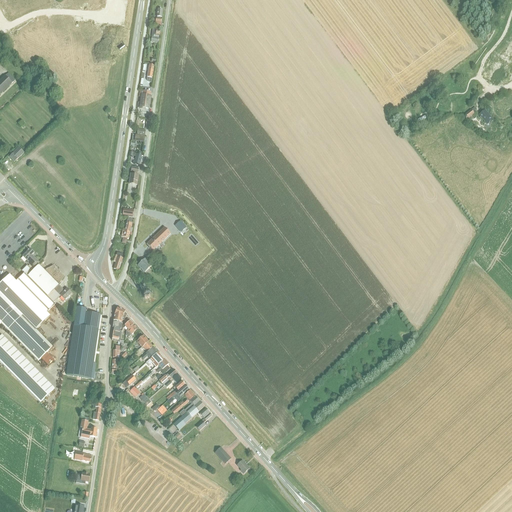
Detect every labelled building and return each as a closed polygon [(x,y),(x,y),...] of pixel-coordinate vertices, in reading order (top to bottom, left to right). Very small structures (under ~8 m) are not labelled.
[(511,45),(510,44),(502,58),(511,64),(511,45)] [(0,81),(0,94),(14,82),(15,81),(8,73),(7,74),(0,81)] [(486,75),(484,84),(495,86),(497,78),(486,75)] [(139,91),(138,96),(141,97),(140,109),(149,110),(150,99),(150,97),(151,92),(139,91)] [(469,119),(474,114),(471,110),(465,115),(469,119)] [(487,125),(493,120),(485,111),(479,115),(487,125)] [(19,149),(13,154),(9,158),(14,162),(23,153),(19,149)] [(130,153),(129,157),(132,157),(132,156),(136,157),(135,161),(133,161),(133,164),(139,165),(141,156),(136,155),(136,154),(130,153)] [(138,173),(138,169),(131,168),(131,172),(134,172),(133,175),(130,175),(129,184),(137,186),(138,176),(136,175),(136,172),(138,173)] [(180,222),(175,226),(181,233),(186,229),(180,222)] [(164,228),(146,245),(152,251),(170,235),(164,228)] [(36,268),(39,265),(38,266),(37,264),(39,263),(32,256),(34,253),(30,249),(28,251),(28,250),(26,253),(22,257),(28,263),(27,263),(30,265),(28,267),(27,266),(21,271),(24,274),(28,277),(31,273),(30,272),(34,267),(35,268),(36,268)] [(122,255),(121,255),(117,254),(117,253),(116,253),(115,257),(113,256),(111,262),(115,263),(113,270),(118,271),(122,259),(121,258),(122,255)] [(144,273),(151,267),(144,259),(137,266),(144,273)] [(62,281),(58,276),(60,274),(53,267),(45,271),(39,265),(36,268),(35,268),(34,267),(30,272),(31,273),(28,277),(47,297),(58,285),(62,281)] [(0,323),(1,324),(38,362),(52,348),(35,331),(50,316),(46,313),(54,305),(46,297),(47,297),(28,277),(24,274),(16,282),(9,275),(0,284),(0,323)] [(47,297),(46,297),(54,305),(55,305),(53,303),(57,307),(60,304),(56,300),(60,296),(65,300),(66,301),(67,299),(67,298),(71,294),(67,289),(64,292),(58,285),(47,297)] [(76,308),(74,326),(83,327),(86,313),(86,309),(81,309),(76,308)] [(113,331),(112,341),(121,343),(121,348),(123,348),(123,341),(120,341),(121,332),(120,331),(120,329),(121,329),(122,326),(121,326),(122,324),(121,324),(122,320),(124,321),(126,314),(124,313),(125,311),(117,308),(114,315),(113,324),(112,328),(114,328),(113,331)] [(74,326),(66,375),(85,378),(89,379),(91,379),(98,330),(100,315),(86,313),(83,327),(74,326)] [(125,327),(124,328),(126,331),(133,325),(128,319),(125,321),(126,322),(125,323),(124,324),(126,325),(124,326),(125,327)] [(126,332),(125,335),(127,337),(128,338),(137,330),(133,325),(126,331),(126,332)] [(143,347),(148,342),(143,336),(137,342),(142,348),(143,347)] [(143,347),(142,348),(147,353),(153,347),(148,342),(143,347)] [(153,348),(147,353),(141,358),(143,360),(147,356),(150,359),(158,353),(153,348)] [(150,359),(146,363),(148,366),(151,363),(155,368),(158,366),(164,360),(158,353),(150,359)] [(160,369),(156,372),(158,374),(160,372),(163,376),(170,369),(167,366),(168,365),(164,360),(158,366),(160,369)] [(171,380),(177,375),(173,370),(167,375),(167,376),(166,377),(165,376),(162,378),(160,381),(159,381),(161,384),(169,378),(171,380)] [(177,375),(171,380),(164,386),(166,388),(172,384),(171,383),(173,381),(176,384),(181,379),(177,375)] [(132,376),(122,384),(126,389),(136,380),(132,376)] [(135,387),(137,389),(142,384),(143,384),(150,378),(148,376),(135,387)] [(170,395),(166,399),(168,401),(172,397),(175,395),(185,386),(181,381),(174,387),(177,390),(174,393),(173,393),(170,395)] [(168,401),(167,402),(169,404),(174,400),(173,399),(176,396),(180,400),(183,397),(184,396),(183,395),(189,390),(185,386),(175,395),(172,397),(168,401)] [(135,398),(140,394),(134,388),(129,392),(135,398)] [(174,415),(195,396),(190,391),(184,396),(183,397),(184,398),(185,397),(187,400),(186,401),(183,403),(182,403),(177,407),(171,412),(174,415)] [(193,408),(199,402),(195,397),(189,402),(191,404),(184,411),(187,413),(193,408)] [(199,402),(193,408),(198,413),(204,407),(199,402)] [(94,413),(93,420),(95,420),(98,421),(100,414),(101,409),(101,405),(94,404),(93,407),(93,409),(95,409),(96,409),(95,413),(94,413)] [(162,416),(167,411),(162,406),(157,410),(162,416)] [(187,413),(191,419),(198,413),(193,408),(187,413)] [(202,422),(195,427),(199,431),(206,426),(204,424),(212,416),(205,409),(199,414),(204,420),(202,422)] [(187,413),(180,419),(184,425),(191,419),(187,413)] [(180,419),(173,425),(178,430),(184,425),(180,419)] [(82,429),(81,438),(89,439),(90,437),(95,438),(97,429),(91,428),(91,430),(86,429),(88,422),(82,421),(80,428),(82,429)] [(178,433),(174,437),(178,442),(183,438),(178,433)] [(221,448),(215,453),(225,465),(231,459),(221,448)] [(76,452),(74,460),(82,462),(82,461),(90,462),(92,456),(84,454),(84,453),(76,452)] [(243,475),(249,469),(242,462),(236,466),(240,471),(243,475)] [(77,476),(76,483),(85,485),(85,484),(85,481),(89,482),(90,475),(88,474),(88,473),(84,473),(84,474),(82,473),(82,474),(79,474),(78,476),(77,476)]
